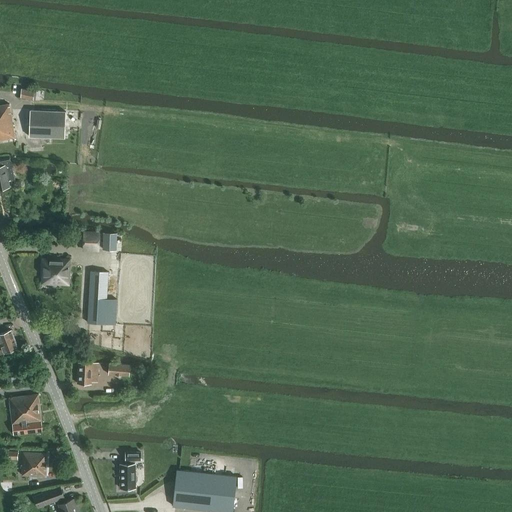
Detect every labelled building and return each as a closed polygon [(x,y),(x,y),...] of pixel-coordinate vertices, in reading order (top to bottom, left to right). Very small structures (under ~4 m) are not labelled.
[(20,97),(34,99),(36,91),(22,88),(20,97)] [(0,138),(15,136),(9,104),(0,105),(0,138)] [(29,136),(65,137),(66,111),(30,110),(29,136)] [(0,188),(10,186),(9,180),(12,179),(11,173),(9,164),(12,164),(10,159),(4,160),(4,159),(0,159),(0,188)] [(98,249),(99,232),(84,232),(83,249),(98,249)] [(102,232),(102,250),(117,250),(117,232),(102,232)] [(69,258),(40,257),(39,284),(68,285),(69,258)] [(91,272),(88,322),(126,324),(127,300),(107,298),(109,273),(91,272)] [(111,289),(127,289),(128,274),(112,273),(111,289)] [(0,332),(0,353),(17,347),(9,329),(0,332)] [(78,361),(77,383),(91,384),(92,380),(97,380),(98,362),(78,361)] [(109,364),(108,374),(129,375),(130,365),(109,364)] [(13,432),(41,429),(37,393),(9,396),(13,432)] [(22,472),(45,473),(46,452),(24,451),(22,472)] [(135,463),(134,460),(141,460),(141,452),(125,452),(126,460),(126,463),(120,463),(120,488),(135,488),(135,483),(136,481),(137,480),(137,476),(136,474),(135,473),(135,463)] [(173,506),(233,511),(237,476),(177,469),(173,506)] [(61,511),(78,511),(74,498),(65,501),(64,497),(60,486),(34,495),(38,507),(57,500),(58,504),(61,511)]
